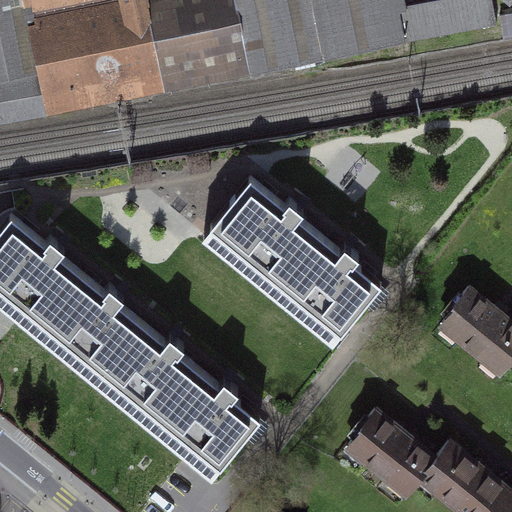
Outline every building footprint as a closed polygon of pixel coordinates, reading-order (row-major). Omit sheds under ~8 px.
[(278,0),(0,0),(0,81),(48,72),(52,89),(51,89),(51,92),(54,91),(54,90),(137,73),(138,74),(162,69),(161,68),(240,52),(242,63),(249,61),(251,71),(292,64),(278,0)] [(425,0),(396,6),(403,43),(496,23),(492,0),(425,0)] [(381,289),(251,182),(207,236),(223,249),(229,242),(241,252),(254,262),(248,269),(292,305),(298,298),(310,309),(322,319),(318,325),(338,341),(381,289)] [(17,213),(0,232),(0,279),(7,286),(18,294),(13,300),(59,337),(65,331),(79,343),(95,356),(89,362),(119,387),(124,380),(137,391),(152,404),(147,410),(176,434),(182,427),(192,434),(207,448),(202,454),(221,469),(264,417),(17,213)] [(511,317),(494,305),(466,284),(432,331),(500,379),(509,366),(511,362),(511,317)] [(401,428),(376,409),(340,454),(404,504),(418,487),(426,475),(420,470),(433,454),(401,428)] [(511,511),(511,492),(485,471),(445,438),(433,454),(420,470),(426,475),(418,487),(449,511),(511,511)]
